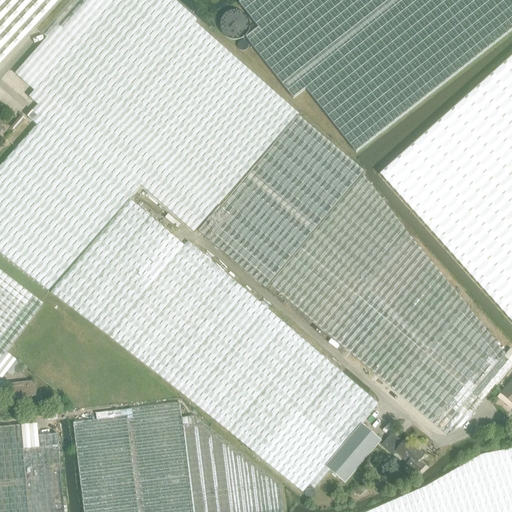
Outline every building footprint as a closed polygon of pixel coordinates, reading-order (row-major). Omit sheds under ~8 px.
[(0,0),(0,66),(61,0),(0,0)] [(12,152),(0,166),(0,251),(48,291),(51,288),(129,199),(140,185),(194,232),(197,230),(299,114),(219,44),(209,35),(195,22),(196,20),(173,0),(114,0),(108,6),(34,91),(28,97),(38,105),(27,117),(37,125),(12,152)] [(47,38),(15,74),(34,91),(108,6),(114,0),(71,0),(53,22),(57,26),(47,38)] [(511,0),(242,0),(239,3),(258,28),(246,38),(287,90),(293,98),(304,90),(319,111),(353,155),(511,30),(511,0)] [(251,25),(251,22),(250,19),(249,17),(247,15),(245,13),(242,11),(240,10),(237,10),(234,10),(231,10),(228,12),(226,13),(224,16),(222,18),(221,21),(220,24),(221,27),(221,30),(222,33),(224,35),(226,37),(229,38),(231,40),(235,40),(238,40),(241,39),(243,38),(246,36),(248,34),(249,31),(250,28),(251,25)] [(26,52),(11,70),(14,73),(30,55),(26,52)] [(511,56),(456,106),(380,175),(511,321),(511,56)] [(274,289),(441,431),(505,355),(363,175),(365,173),(298,116),(256,165),(220,207),(219,206),(198,231),(270,293),(274,289)] [(19,118),(12,127),(16,131),(23,122),(19,118)] [(314,489),(330,471),(325,467),(361,424),(378,404),(188,241),(184,245),(129,199),(50,293),(149,368),(303,493),(309,485),(314,489)] [(0,271),(0,392),(6,385),(1,381),(7,373),(12,377),(17,370),(23,373),(26,368),(22,365),(16,361),(6,353),(44,305),(0,271)] [(511,365),(511,363),(505,355),(441,431),(446,435),(459,429),(481,402),(482,403),(511,365)] [(506,385),(511,377),(511,367),(511,369),(511,374),(509,379),(505,376),(501,381),(506,385)] [(511,380),(501,394),(497,398),(511,410),(511,409),(511,380)] [(11,399),(36,396),(34,382),(9,384),(11,399)] [(73,423),(82,496),(83,511),(283,511),(280,485),(195,417),(181,418),(179,404),(96,414),(97,420),(73,423)] [(37,424),(21,426),(23,450),(58,447),(57,434),(38,436),(37,424)] [(381,441),(361,424),(325,467),(330,471),(345,483),(381,441)] [(0,511),(64,511),(63,493),(61,479),(58,447),(23,450),(21,426),(12,427),(0,427),(0,511)] [(406,440),(404,443),(393,433),(382,445),(394,456),(396,453),(408,463),(406,466),(418,476),(427,466),(420,460),(423,456),(406,440)] [(511,511),(511,449),(481,456),(429,485),(404,497),(368,511),(511,511)] [(365,490),(370,483),(367,480),(361,487),(360,486),(355,492),(360,496),(365,490)]
